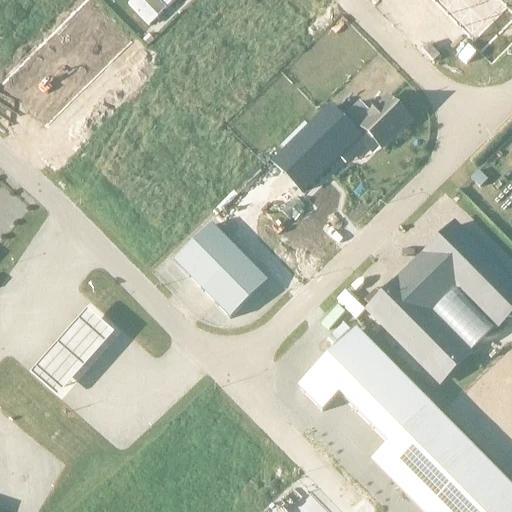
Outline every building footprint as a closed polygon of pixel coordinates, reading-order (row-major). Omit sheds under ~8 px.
[(0,0),(0,48),(2,51),(50,0),(0,0)] [(511,23),(511,16),(495,0),(410,0),(472,63),(511,23)] [(129,44),(90,3),(0,89),(0,109),(14,96),(44,127),(129,44)] [(324,31),(229,125),(259,155),(352,62),(324,31)] [(299,194),(362,132),(379,150),(407,122),(386,101),(371,116),(358,102),(340,120),(329,109),(272,166),(299,194)] [(477,172),(469,179),(478,188),(485,181),(477,172)] [(210,227),(173,264),(228,320),(266,284),(210,227)] [(511,287),(453,228),(368,312),(438,383),(467,355),(464,352),(492,324),(495,328),(511,310),(511,287)] [(34,380),(29,386),(56,410),(62,404),(114,346),(87,322),(34,380)] [(511,511),(511,492),(355,333),(297,389),(320,413),(338,396),(388,446),(370,463),(418,511),(511,511)]
